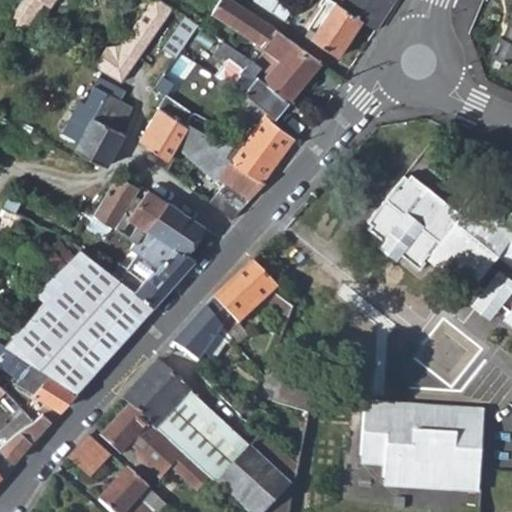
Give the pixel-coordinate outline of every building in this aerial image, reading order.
[(22,0),(16,9),(33,18),(45,3),(50,6),(53,0),(22,0)] [(159,0),(153,0),(138,23),(155,35),(172,9),(159,0)] [(228,0),(194,0),(194,1),(262,47),(261,50),(280,63),(265,84),(291,104),(322,64),(228,0)] [(277,0),(251,0),(272,14),(280,1),(277,0)] [(310,30),(306,36),(338,57),(363,20),(337,4),(330,0),(327,0),(308,29),(310,30)] [(339,0),(337,4),(363,20),(376,29),(395,0),(339,0)] [(7,21),(24,31),(33,18),(16,9),(7,21)] [(185,17),(164,52),(177,60),(181,55),(198,25),(185,17)] [(499,35),(490,54),(511,64),(511,20),(505,37),(499,35)] [(107,50),(95,69),(123,85),(155,35),(138,23),(107,50)] [(238,42),(233,49),(252,61),(255,55),(252,53),(253,52),(238,42)] [(229,46),(220,58),(227,60),(244,73),(231,92),(250,106),(275,125),(291,104),(265,84),(258,79),(264,69),(252,61),(233,49),(229,46)] [(227,60),(214,79),(231,92),(244,73),(227,60)] [(167,76),(160,88),(165,92),(173,80),(167,76)] [(85,91),(63,136),(79,144),(75,151),(107,167),(125,133),(120,130),(132,108),(120,101),(125,92),(100,79),(91,94),(85,91)] [(159,90),(152,100),(162,108),(169,97),(159,90)] [(162,108),(141,141),(169,160),(190,122),(192,113),(169,97),(162,108)] [(242,150),(235,160),(262,182),(294,139),(275,125),(250,106),(244,113),(260,126),(242,150)] [(190,122),(177,148),(215,184),(220,179),(225,183),(221,189),(209,204),(231,221),(264,183),(262,182),(235,160),(229,167),(223,162),(231,151),(215,144),(214,146),(191,130),(194,125),(190,122)] [(404,174),(367,219),(373,223),(368,227),(383,240),(388,234),(403,246),(399,252),(420,269),(426,261),(423,258),(429,252),(472,287),(476,283),(485,290),(491,283),(505,294),(499,301),(509,310),(506,313),(511,318),(511,210),(483,187),(480,191),(476,188),(457,210),(411,174),(408,177),(404,174)] [(92,203),(89,209),(94,212),(123,231),(135,239),(142,244),(149,233),(167,204),(147,191),(131,217),(124,212),(138,190),(118,175),(97,207),(92,203)] [(220,179),(215,184),(221,189),(225,183),(220,179)] [(167,204),(149,233),(184,256),(204,227),(167,204)] [(94,212),(87,224),(115,243),(123,231),(94,212)] [(120,265),(113,276),(155,307),(195,262),(184,256),(149,233),(142,244),(135,239),(130,245),(138,250),(155,262),(142,281),(125,269),(120,265)] [(383,240),(378,246),(393,258),(399,252),(403,246),(388,234),(383,240)] [(41,299),(5,346),(17,355),(75,393),(127,337),(123,325),(129,318),(137,318),(141,322),(155,307),(113,276),(78,251),(72,258),(55,240),(48,247),(36,235),(19,251),(45,277),(34,293),(41,299)] [(138,250),(125,269),(142,281),(155,262),(138,250)] [(214,298),(204,309),(221,328),(230,315),(239,323),(264,299),(281,313),(283,310),(290,316),(293,307),(274,290),(279,285),(253,262),(214,298)] [(485,290),(473,304),(487,315),(499,301),(505,294),(491,283),(485,290)] [(204,309),(172,344),(197,361),(202,353),(216,335),(226,343),(228,344),(232,340),(221,328),(204,309)] [(129,318),(123,325),(127,337),(141,322),(137,318),(129,318)] [(216,335),(202,353),(213,360),(226,343),(216,335)] [(0,396),(4,393),(0,387),(0,379),(2,378),(0,375),(0,371),(7,364),(17,355),(5,346),(0,343),(0,396)] [(17,355),(7,364),(21,373),(24,370),(37,379),(43,383),(34,392),(32,395),(58,412),(75,393),(17,355)] [(156,361),(122,399),(154,429),(189,391),(156,361)] [(37,379),(28,388),(34,392),(43,383),(37,379)] [(281,379),(276,401),(309,409),(318,388),(281,379)] [(365,411),(360,410),(359,456),(362,457),(362,461),(381,462),(381,478),(387,478),(387,483),(472,487),(472,482),(478,483),(478,470),(480,418),(476,418),(476,411),(451,410),(451,418),(439,417),(438,432),(420,431),(421,416),(410,416),(411,407),(365,404),(365,411)] [(128,406),(101,437),(121,454),(131,442),(139,449),(137,459),(159,479),(171,467),(197,490),(208,478),(168,441),(154,429),(128,406)] [(411,407),(410,416),(421,416),(420,431),(438,432),(439,417),(451,418),(451,410),(411,407)] [(5,440),(0,445),(0,452),(11,463),(49,421),(39,410),(29,418),(5,440)] [(18,421),(2,436),(5,440),(29,418),(22,410),(15,417),(18,421)] [(174,438),(168,441),(208,478),(245,511),(288,511),(294,486),(250,447),(226,472),(222,464),(206,450),(204,451),(195,444),(199,438),(189,429),(178,441),(174,438)] [(257,438),(250,447),(294,486),(297,467),(261,434),(257,438)] [(88,437),(78,448),(100,469),(111,457),(88,437)] [(78,448),(68,459),(90,479),(100,469),(78,448)] [(126,471),(97,502),(108,511),(152,511),(153,511),(154,511),(159,511),(165,506),(126,471)]
